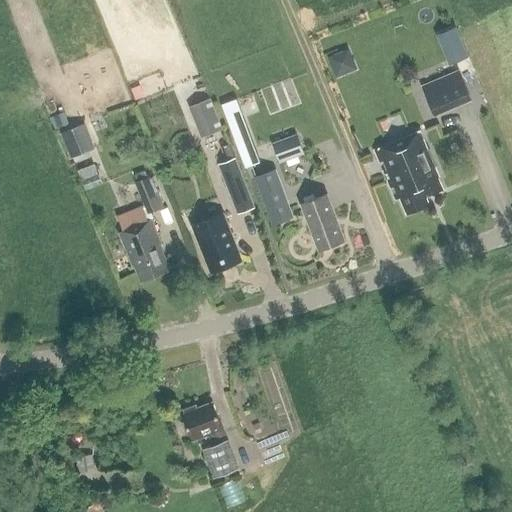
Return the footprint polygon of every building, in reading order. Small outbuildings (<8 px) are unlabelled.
[(468,57),(455,28),(439,35),(451,64),(468,57)] [(353,46),(332,53),(338,75),(360,69),(353,46)] [(460,71),(422,87),(434,116),(472,100),(460,71)] [(189,107),(201,138),(222,129),(211,99),(189,107)] [(221,105),(234,138),(250,132),(238,99),(221,105)] [(79,126),(60,133),(70,158),(89,151),(79,126)] [(297,134),(272,143),(280,164),(304,155),(297,134)] [(424,198),(441,191),(436,179),(438,178),(420,134),(375,152),(393,199),(399,197),(405,214),(427,205),(424,198)] [(218,164),(237,214),(253,207),(229,144),(221,147),(226,161),(218,164)] [(294,217),(276,169),(254,177),(272,226),(294,217)] [(135,182),(148,214),(161,209),(148,177),(135,182)] [(319,253),(345,243),(326,194),(300,204),(319,253)] [(211,275),(242,263),(224,215),(193,228),(211,275)] [(141,282),(170,270),(159,244),(160,244),(151,221),(119,235),(133,269),(135,267),(141,282)] [(294,402),(319,393),(299,340),(277,348),(280,358),(261,365),(272,392),(288,386),(294,402)] [(296,403),(306,428),(328,419),(319,395),(296,403)] [(209,440),(224,435),(213,403),(196,409),(195,406),(183,411),(183,413),(181,414),(192,442),(207,436),(209,440)] [(239,469),(228,440),(201,451),(212,479),(239,469)] [(76,457),(79,473),(93,470),(90,455),(76,457)] [(240,478),(223,485),(233,511),(239,511),(252,507),(240,478)]
